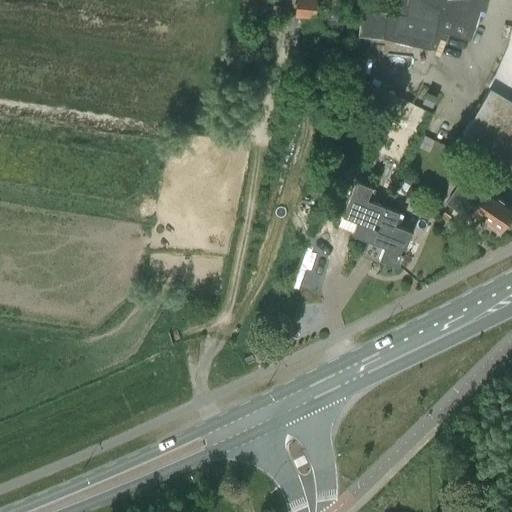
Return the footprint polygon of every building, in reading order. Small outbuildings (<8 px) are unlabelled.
[(298,0),(297,15),(313,17),(315,0),(298,0)] [(386,13),(387,11),(361,7),(357,35),(382,38),(430,48),(434,28),(448,33),(469,40),(481,0),(400,0),(396,15),(386,13)] [(288,7),(272,6),(272,13),(287,15),(288,7)] [(287,60),(302,62),(308,18),(293,17),(287,60)] [(461,133),(511,162),(511,24),(508,45),(495,74),(496,75),(489,87),(489,86),(461,133)] [(430,48),(441,53),(448,33),(434,28),(430,48)] [(247,50),(261,52),(263,35),(250,33),(247,50)] [(352,100),(404,125),(420,134),(430,112),(413,104),(362,79),(352,100)] [(421,103),(431,107),(436,96),(426,91),(421,103)] [(451,150),(460,156),(468,142),(458,136),(451,150)] [(412,181),(402,175),(396,186),(405,192),(412,181)] [(350,232),(371,240),(383,205),(366,198),(371,186),(355,180),(341,214),(355,220),(350,232)] [(470,211),(470,212),(481,220),(481,219),(498,230),(505,220),(507,221),(511,213),(511,210),(511,209),(511,207),(485,189),(485,190),(476,184),(471,190),(459,182),(444,203),(462,215),(466,209),(470,211)] [(383,205),(371,240),(383,245),(378,257),(397,265),(411,231),(394,224),(399,212),(383,205)]
